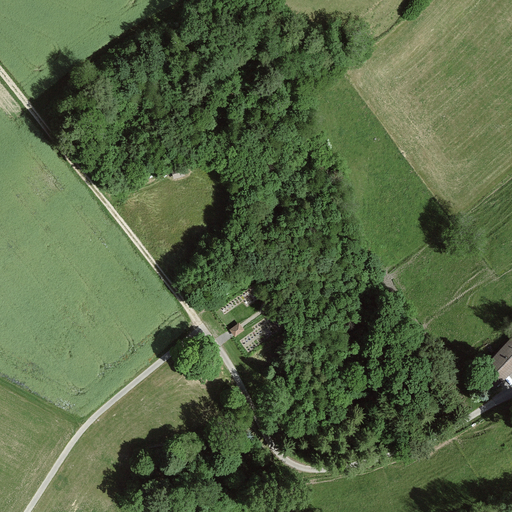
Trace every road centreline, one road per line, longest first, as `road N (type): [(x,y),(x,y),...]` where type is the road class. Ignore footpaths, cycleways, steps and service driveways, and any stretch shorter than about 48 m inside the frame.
road 1 (track): [(27,511),(77,433),(201,328),(276,452),(293,465),(329,469),(418,443),(511,393)]
road 2 (track): [(0,72),(201,328)]
